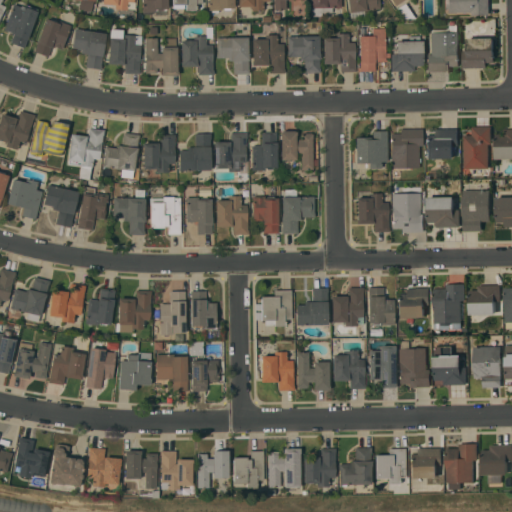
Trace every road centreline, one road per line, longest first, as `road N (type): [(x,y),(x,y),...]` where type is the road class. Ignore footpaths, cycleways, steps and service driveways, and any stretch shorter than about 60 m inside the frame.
road 1 (residential): [(511,101),(175,104),(96,98),(0,71)]
road 2 (residential): [(511,258),(136,261),(0,237)]
road 3 (residential): [(511,419),(126,422),(0,404)]
road 4 (residential): [(240,263),(244,424)]
road 5 (residential): [(335,102),(342,262)]
